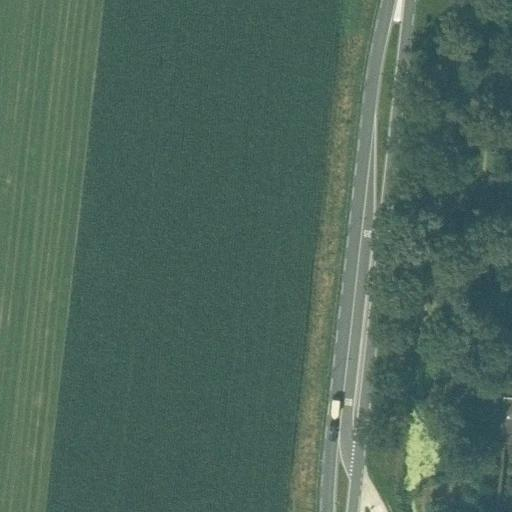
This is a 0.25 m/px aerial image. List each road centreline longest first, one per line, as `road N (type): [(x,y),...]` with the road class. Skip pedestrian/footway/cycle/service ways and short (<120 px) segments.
road 1 (primary): [(353,511),(411,0)]
road 2 (primary): [(385,0),(328,511)]
